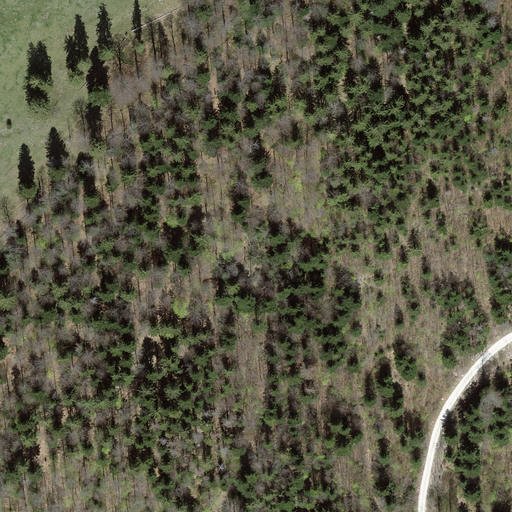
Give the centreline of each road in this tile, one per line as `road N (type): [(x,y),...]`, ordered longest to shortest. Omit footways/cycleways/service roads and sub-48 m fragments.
road 1 (track): [(0,400),(16,374),(297,117),(437,2)]
road 2 (unclassified): [(421,511),(444,411),(479,362),(511,335)]
